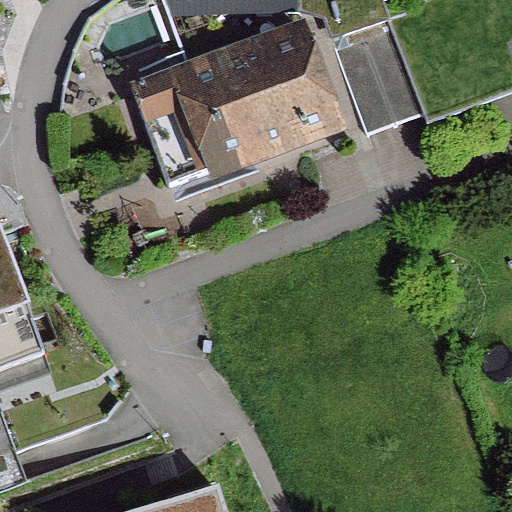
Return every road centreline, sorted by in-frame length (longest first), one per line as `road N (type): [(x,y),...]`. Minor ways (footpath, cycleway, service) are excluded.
road 1 (residential): [(511,154),(126,296),(96,316)]
road 2 (residential): [(65,0),(26,92),(23,137),(40,218),(62,269),(96,316)]
road 3 (residential): [(96,316),(184,424)]
